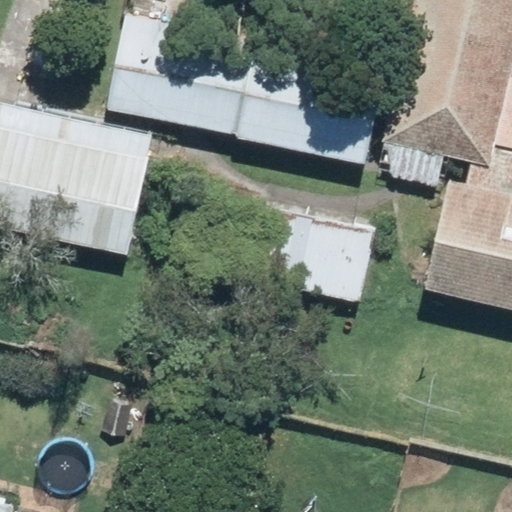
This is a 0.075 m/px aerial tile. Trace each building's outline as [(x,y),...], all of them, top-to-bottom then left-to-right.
[(511,0),(416,0),(388,136),(452,149),(423,277),(511,297),(511,0)] [(384,62),(125,7),(105,100),(364,156),(384,62)] [(151,127),(0,94),(0,218),(125,246),(151,127)] [(358,292),(373,224),(196,187),(181,254),(358,292)] [(7,511),(11,498),(0,495),(0,511),(7,511)]
